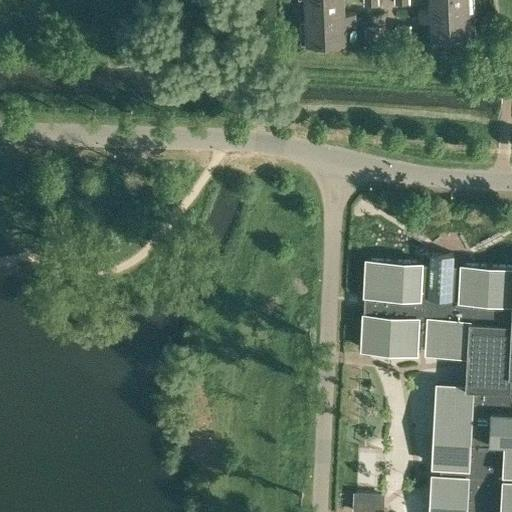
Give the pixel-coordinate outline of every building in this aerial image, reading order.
[(296,0),(298,43),(344,42),(343,24),(354,24),(353,13),(343,14),(342,0),(296,0)] [(427,0),(428,10),(419,11),(419,22),(429,22),(429,39),(475,37),(473,0),(427,0)] [(396,36),(411,36),(410,24),(396,25),(396,36)] [(365,38),(380,37),(380,26),(365,26),(365,38)] [(511,511),(511,264),(366,257),(361,347),(416,350),(416,342),(425,343),(425,350),(466,352),(465,383),(436,382),(432,463),(439,463),(439,472),(431,472),(429,511),(511,511)] [(354,511),(380,511),(380,494),(355,492),(354,511)]
